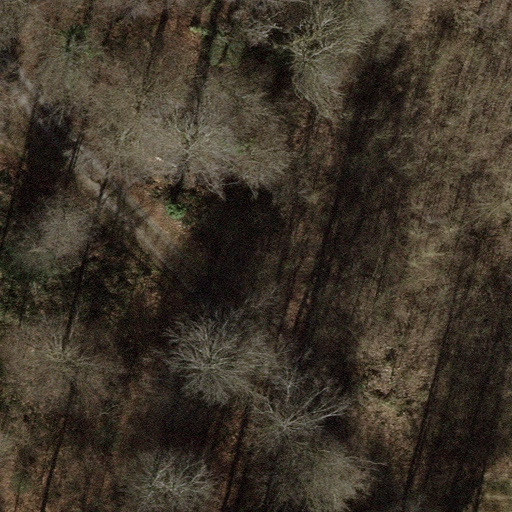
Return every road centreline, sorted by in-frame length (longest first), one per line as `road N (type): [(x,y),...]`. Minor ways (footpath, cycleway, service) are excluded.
road 1 (track): [(412,511),(0,59)]
road 2 (track): [(389,489),(511,500)]
